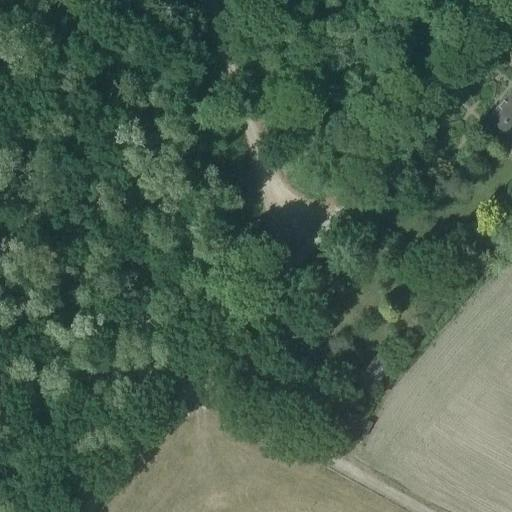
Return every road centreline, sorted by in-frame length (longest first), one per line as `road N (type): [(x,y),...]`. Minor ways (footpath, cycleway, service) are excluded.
road 1 (unclassified): [(180,385),(504,0)]
road 2 (track): [(419,511),(180,385)]
road 3 (unknown): [(208,0),(247,124),(317,222)]
road 4 (track): [(78,511),(180,385)]
